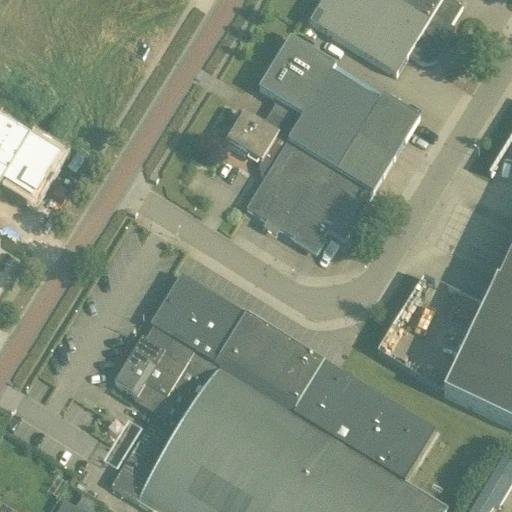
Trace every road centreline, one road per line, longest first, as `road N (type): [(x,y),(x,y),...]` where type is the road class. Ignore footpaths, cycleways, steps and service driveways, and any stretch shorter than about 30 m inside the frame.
road 1 (unclassified): [(117,184),(284,289),(319,301),(346,299),(382,267),(511,56)]
road 2 (tertiary): [(0,373),(117,184)]
road 3 (tertiary): [(117,184),(230,0)]
